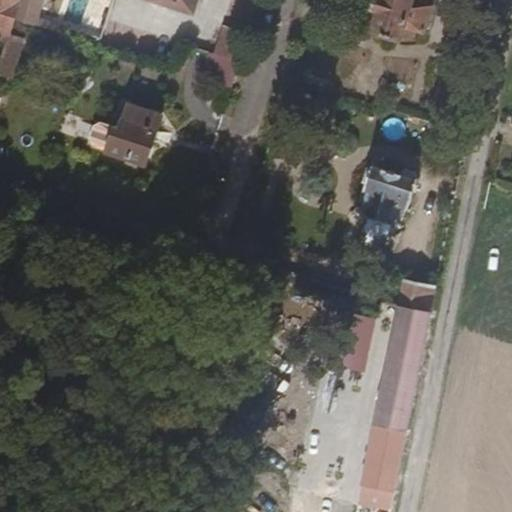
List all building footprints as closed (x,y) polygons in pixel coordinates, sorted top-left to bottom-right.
[(28,0),(0,0),(0,22),(20,29),(24,16),(28,0)] [(213,15),(217,0),(160,0),(160,2),(213,15)] [(416,0),(377,0),(368,38),(392,42),(396,31),(424,37),(430,3),(416,0)] [(241,60),(247,33),(221,27),(215,54),(241,60)] [(170,55),(174,39),(160,36),(154,51),(170,55)] [(0,99),(13,54),(0,50),(0,99)] [(232,89),(239,63),(208,54),(201,80),(232,89)] [(153,186),(169,138),(125,124),(122,132),(110,130),(103,149),(114,154),(109,174),(153,186)] [(422,225),(433,170),(425,168),(425,161),(400,157),(399,164),(368,157),(363,183),(360,186),(359,196),(361,199),(359,212),(390,218),(383,252),(412,258),(417,225),(422,225)] [(407,295),(434,300),(441,273),(411,270),(407,295)] [(377,491),(396,496),(412,404),(434,300),(407,295),(371,489),(377,491)] [(374,504),(393,509),(396,496),(377,491),(374,504)]
